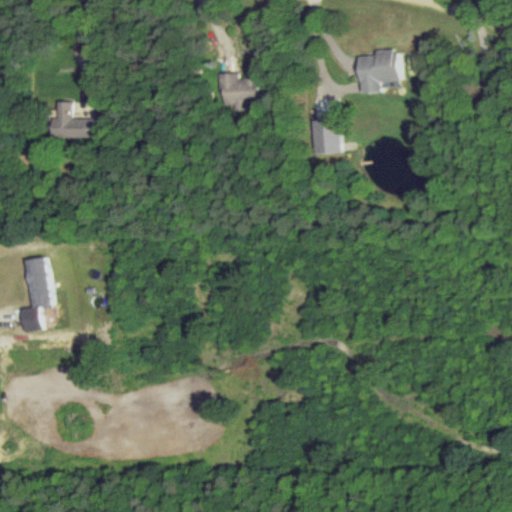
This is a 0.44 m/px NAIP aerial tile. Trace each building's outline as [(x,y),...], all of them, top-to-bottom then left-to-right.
[(361,57),(364,95),(384,94),(383,83),(402,82),(399,50),(377,52),(377,56),(361,57)] [(221,74),(222,92),(226,91),(227,106),(237,105),(237,111),(255,111),(255,103),(262,103),(261,79),(241,80),(241,74),(221,74)] [(97,119),(75,119),(76,103),(61,102),(60,119),(55,119),(55,138),(97,139),(97,119)] [(314,121),(317,155),(344,152),(340,118),(314,121)] [(28,260),(36,307),(24,309),(28,333),(47,330),(43,308),(57,306),(49,257),(28,260)]
